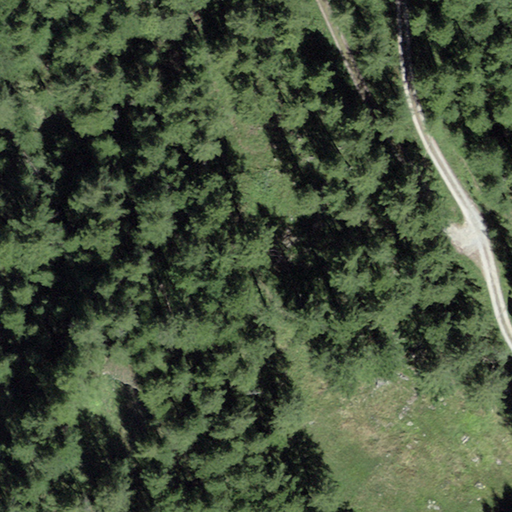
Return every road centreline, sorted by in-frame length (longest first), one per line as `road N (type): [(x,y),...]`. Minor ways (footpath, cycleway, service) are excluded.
road 1 (track): [(511,344),(486,262),(419,130),(401,69),(398,0)]
road 2 (track): [(312,0),(346,81),(441,240),(462,239),(470,226)]
